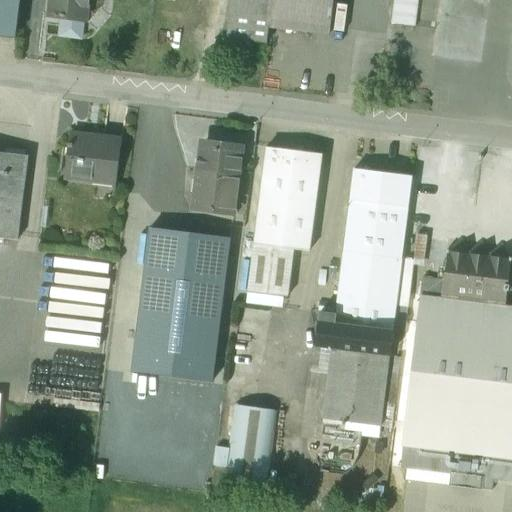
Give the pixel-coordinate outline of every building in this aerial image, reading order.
[(18,0),(0,0),(0,37),(13,39),(18,0)] [(86,0),(52,0),(51,16),(61,17),(61,18),(65,18),(66,17),(84,20),(86,0)] [(231,0),(230,13),(270,17),(272,0),(231,0)] [(333,0),(272,0),(270,17),(269,27),(329,35),(333,0)] [(395,0),(393,25),(417,28),(419,0),(395,0)] [(439,0),(432,56),(481,62),(488,0),(439,0)] [(270,17),(230,13),(227,39),(267,44),(269,27),(270,17)] [(121,140),(70,134),(64,178),(99,182),(100,176),(117,178),(121,140)] [(241,151),(201,146),(198,170),(238,175),(241,151)] [(322,154),(266,148),(254,245),(293,250),(309,252),(322,154)] [(27,156),(0,152),(0,238),(17,240),(27,156)] [(412,176),(369,171),(369,169),(367,166),(360,165),(357,167),(357,170),(354,169),(350,200),(408,207),(412,176)] [(238,175),(198,170),(193,209),(233,214),(238,175)] [(408,207),(350,200),(335,315),(336,315),(334,324),(392,331),(392,330),(404,331),(407,307),(413,260),(401,259),(408,207)] [(229,239),(151,229),(133,373),(211,383),(229,239)] [(293,250),(254,245),(247,292),(287,297),(293,250)] [(487,256),(483,248),(474,247),(468,254),(463,246),(455,245),(449,250),(446,250),(440,299),(504,306),(506,294),(506,292),(508,292),(509,286),(507,285),(510,264),(510,259),(508,258),(504,251),(494,250),(487,256)] [(440,299),(420,296),(402,445),(470,454),(511,459),(511,307),(504,306),(440,299)] [(335,315),(320,313),(318,324),(326,325),(327,323),(334,324),(336,315),(335,315)] [(334,324),(327,323),(326,325),(323,347),(332,348),(389,355),(392,331),(334,324)] [(389,355),(332,348),(331,351),(323,419),(380,427),(389,355)] [(278,411),(234,405),(223,483),(267,489),(278,411)]
